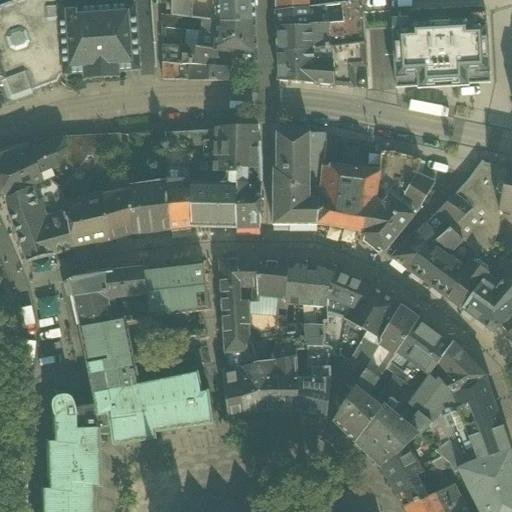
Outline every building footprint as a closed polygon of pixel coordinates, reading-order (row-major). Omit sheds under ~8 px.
[(60,77),(64,76),(59,7),(58,0),(22,0),(0,8),(0,65),(5,81),(2,82),(8,100),(34,90),(57,82),(60,77)] [(171,0),(171,17),(161,15),(162,28),(174,30),(173,17),(191,19),(192,0),(171,0)] [(213,0),(217,22),(218,22),(255,26),(254,0),(213,0)] [(307,9),(306,0),(275,0),(276,13),(307,9)] [(343,23),(328,24),(330,48),(364,42),(364,28),(363,19),(364,19),(364,18),(362,3),(341,5),(343,23)] [(82,5),(59,7),(64,76),(85,74),(85,81),(119,78),(119,72),(130,71),(139,70),(135,7),(116,8),(83,11),(82,5)] [(325,7),(307,9),(276,13),(277,55),(308,50),(308,51),(330,48),(328,24),(327,24),(325,7)] [(490,75),(491,75),(488,25),(487,25),(487,15),(472,16),(472,21),(452,22),(452,20),(428,21),(428,23),(408,24),(408,19),(393,20),(393,30),(392,30),(395,80),(396,80),(396,90),(418,89),(418,91),(469,88),(469,86),(491,85),(490,75)] [(204,27),(217,29),(218,22),(217,22),(204,20),(204,27)] [(217,29),(217,38),(256,42),(255,26),(218,22),(217,29)] [(162,45),(174,46),(174,38),(162,37),(162,45)] [(217,38),(216,51),(217,52),(256,57),(256,42),(217,38)] [(351,46),(353,69),(366,68),(365,44),(351,46)] [(163,64),(183,66),(184,47),(181,47),(181,46),(174,46),(162,45),(162,64),(163,64)] [(351,46),(332,49),(335,87),(354,89),(353,69),(351,46)] [(216,51),(184,47),(183,66),(191,66),(215,68),(217,52),(216,51)] [(278,82),(335,87),(332,49),(277,56),(278,82)] [(183,66),(178,65),(163,64),(163,81),(177,81),(191,81),(191,66),(183,66)] [(231,69),(215,68),(191,66),(191,81),(230,82),(231,69)] [(32,96),(34,90),(8,100),(13,102),(32,96)] [(259,144),(259,129),(215,131),(213,173),(227,173),(227,186),(238,186),(239,144),(259,144)] [(191,185),(227,186),(227,173),(213,173),(215,131),(190,132),(190,136),(190,150),(191,181),(191,185)] [(165,134),(166,151),(190,150),(190,136),(190,132),(177,133),(165,134)] [(273,226),(317,226),(320,202),(315,201),(316,196),(320,196),(322,180),(318,179),(318,176),(322,176),(323,167),(324,149),(325,145),(326,142),(326,136),(326,134),(310,134),(280,134),(280,152),(276,152),(276,170),(273,170),(273,226)] [(94,157),(98,174),(108,173),(107,160),(110,160),(109,155),(123,152),(121,136),(98,137),(101,155),(94,156),(94,157)] [(62,161),(79,171),(87,158),(94,157),(94,156),(101,155),(98,137),(63,138),(68,149),(62,161)] [(51,180),(47,172),(59,168),(62,161),(68,149),(63,138),(32,153),(7,162),(0,166),(0,184),(6,200),(6,199),(44,183),(51,180)] [(0,166),(7,162),(32,153),(29,147),(29,146),(28,144),(0,152),(0,166)] [(239,144),(238,186),(261,185),(260,160),(259,144),(239,144)] [(170,231),(191,228),(191,185),(191,181),(190,150),(166,151),(165,151),(166,168),(170,231)] [(379,181),(397,189),(400,176),(404,157),(394,154),(381,153),(380,173),(379,181)] [(404,157),(400,176),(414,179),(416,179),(417,176),(421,162),(404,157)] [(481,164),(476,171),(506,178),(508,170),(481,164)] [(511,215),(511,166),(509,166),(508,169),(508,170),(506,178),(501,205),(499,213),(511,215)] [(317,226),(363,233),(375,207),(376,201),(379,181),(380,173),(323,167),(322,176),(322,180),(320,196),(320,202),(317,226)] [(159,183),(137,186),(138,190),(132,191),(134,235),(170,231),(166,168),(157,169),(159,183)] [(501,205),(506,178),(476,171),(469,181),(501,205)] [(406,194),(414,179),(400,176),(397,189),(406,194)] [(414,179),(406,194),(403,201),(419,212),(433,187),(432,183),(417,176),(416,179),(414,179)] [(112,189),(104,197),(132,191),(129,187),(124,188),(123,180),(112,182),(112,189)] [(379,181),(376,201),(382,206),(390,198),(414,217),(419,212),(403,201),(406,194),(397,189),(379,181)] [(499,213),(501,205),(469,181),(455,197),(471,210),(472,210),(458,224),(451,230),(463,242),(468,247),(498,213),(499,213)] [(236,229),(238,186),(227,186),(191,185),(191,228),(236,229)] [(261,185),(238,186),(236,229),(260,229),(261,185)] [(28,263),(74,251),(65,206),(42,215),(38,202),(33,189),(6,200),(9,214),(28,263)] [(134,235),(132,191),(104,197),(109,242),(134,235)] [(74,251),(109,242),(104,197),(65,204),(65,206),(74,251)] [(457,224),(458,224),(472,210),(471,210),(455,197),(441,210),(440,211),(457,224)] [(385,253),(414,217),(390,198),(382,206),(376,201),(375,207),(363,233),(362,235),(385,253)] [(440,211),(432,219),(440,227),(447,233),(451,230),(458,224),(457,224),(440,211)] [(424,226),(433,234),(440,227),(432,219),(424,226)] [(408,270),(439,240),(433,234),(424,226),(393,259),(408,270)] [(447,233),(440,227),(433,234),(439,240),(447,233)] [(463,242),(451,230),(447,233),(439,240),(408,270),(445,298),(465,270),(448,258),(463,242)] [(495,244),(487,254),(500,265),(504,259),(508,254),(508,253),(496,244),(495,244)] [(489,275),(500,265),(487,254),(481,249),(476,255),(465,270),(483,282),(489,275)] [(511,265),(504,259),(500,265),(489,275),(502,284),(510,273),(511,274),(511,265)] [(257,261),(238,262),(239,290),(248,290),(247,303),(249,303),(257,301),(257,261)] [(257,301),(257,303),(272,305),(277,305),(277,299),(285,300),(289,265),(278,264),(257,261),(257,301)] [(247,303),(240,304),(239,290),(238,262),(220,263),(221,289),(222,309),(223,309),(224,327),(223,327),(225,355),(242,354),(245,354),(252,353),(250,345),(248,328),(249,303),(247,303)] [(148,311),(149,319),(202,313),(200,294),(207,294),(204,264),(144,271),(147,299),(148,311)] [(290,265),(289,265),(285,300),(285,301),(285,306),(298,307),(302,307),(326,309),(326,300),(336,272),(335,272),(336,269),(319,264),(318,268),(290,265)] [(462,310),(483,282),(465,270),(445,298),(462,310)] [(128,273),(133,300),(147,299),(144,271),(128,273)] [(368,286),(336,272),(326,300),(351,309),(368,286)] [(104,275),(110,302),(133,300),(128,273),(104,275)] [(496,291),(483,282),(462,310),(473,318),(487,329),(486,330),(492,333),(498,328),(499,326),(511,315),(511,274),(510,273),(502,284),(496,291)] [(79,326),(114,321),(110,302),(104,275),(80,279),(74,280),(69,284),(79,326)] [(502,284),(489,275),(483,282),(496,291),(502,284)] [(400,307),(368,286),(351,309),(345,319),(365,332),(380,341),(390,324),(400,307)] [(208,312),(207,294),(200,294),(202,313),(208,312)] [(148,311),(147,299),(133,300),(136,317),(148,316),(148,311)] [(136,317),(133,300),(110,302),(114,321),(125,319),(126,318),(136,317)] [(351,309),(326,300),(326,309),(327,322),(322,321),(322,327),(323,348),(329,348),(328,349),(330,350),(338,356),(344,320),(345,319),(351,309)] [(250,345),(252,353),(262,351),(261,342),(272,340),(269,330),(267,324),(258,326),(257,303),(257,301),(249,303),(248,328),(250,345)] [(274,331),(272,305),(257,303),(258,326),(267,324),(269,330),(274,331)] [(302,310),(304,327),(309,326),(322,327),(322,321),(327,322),(326,309),(302,307),(298,307),(298,310),(302,310)] [(419,320),(400,307),(390,324),(393,326),(383,343),(379,349),(393,358),(395,355),(419,320)] [(79,326),(86,363),(115,358),(132,355),(126,318),(125,319),(114,321),(79,326)] [(338,356),(347,361),(348,362),(365,332),(345,319),(344,320),(338,356)] [(395,355),(414,368),(428,378),(431,374),(437,366),(453,345),(419,320),(395,355)] [(308,346),(323,348),(322,327),(309,326),(304,327),(285,328),(279,329),(279,338),(275,342),(276,345),(295,343),(308,342),(308,346)] [(363,372),(364,371),(371,359),(382,342),(380,341),(365,332),(348,362),(363,372)] [(296,358),(307,358),(308,346),(308,342),(295,343),(296,358)] [(279,413),(296,413),(297,378),(298,370),(296,358),(295,343),(276,345),(274,345),(272,355),(273,362),(279,413)] [(485,379),(453,345),(437,366),(449,380),(442,386),(451,397),(454,395),(485,379)] [(328,363),(330,350),(328,349),(329,348),(323,348),(308,346),(307,358),(307,368),(307,379),(330,379),(331,377),(330,369),(331,369),(332,363),(328,363)] [(255,362),(252,353),(245,354),(242,354),(243,365),(255,362)] [(225,355),(229,367),(242,365),(243,365),(242,354),(225,355)] [(132,355),(115,358),(121,373),(136,370),(132,355)] [(53,404),(53,412),(55,418),(60,432),(56,443),(59,453),(55,464),(57,474),(52,485),(56,495),(52,506),(53,511),(96,511),(96,490),(103,489),(101,449),(101,437),(94,438),(94,432),(110,431),(111,437),(113,448),(156,441),(156,435),(163,434),(213,426),(208,392),(202,393),(198,373),(140,385),(125,388),(121,373),(115,358),(86,363),(86,364),(87,364),(95,405),(96,413),(78,416),(76,409),(76,405),(74,402),(72,399),(69,397),(66,397),(62,397),(59,398),(56,399),(54,402),(53,404)] [(386,368),(371,359),(364,371),(365,372),(378,381),(385,370),(386,368)] [(363,372),(348,362),(347,361),(334,381),(352,392),(365,372),(364,371),(363,372)] [(273,362),(256,366),(261,413),(279,413),(273,362)] [(244,417),(261,413),(256,366),(242,369),(244,417)] [(416,394),(428,378),(414,368),(403,384),(416,394)] [(137,369),(136,370),(121,373),(125,388),(140,385),(137,369)] [(227,420),(244,417),(242,369),(230,371),(222,373),(223,393),(225,412),(227,420)] [(333,423),(354,444),(382,408),(374,401),(368,396),(378,381),(365,372),(352,392),(333,423)] [(428,378),(416,394),(407,405),(418,414),(430,424),(435,417),(451,397),(442,386),(431,374),(428,378)] [(393,376),(381,393),(390,401),(403,384),(393,376)] [(307,379),(297,378),(296,413),(326,420),(330,379),(307,379)] [(511,511),(511,459),(510,452),(485,379),(454,395),(476,459),(460,466),(456,468),(458,472),(478,511),(511,511)] [(403,384),(390,401),(396,405),(390,414),(406,428),(418,414),(407,405),(416,394),(403,384)] [(384,409),(390,401),(381,393),(381,392),(374,401),(382,408),(384,409)] [(435,417),(449,441),(460,466),(476,459),(454,395),(451,397),(435,417)] [(384,409),(390,414),(396,405),(390,401),(384,409)] [(96,413),(95,405),(76,409),(78,416),(96,413)] [(381,471),(403,451),(418,437),(430,424),(418,414),(406,428),(390,414),(384,409),(382,408),(354,444),(381,471)] [(53,511),(52,506),(56,495),(52,485),(57,474),(55,464),(59,453),(56,443),(60,432),(55,418),(53,412),(54,442),(47,442),(49,489),(42,490),(42,511),(53,511)] [(433,451),(441,457),(449,465),(454,474),(458,472),(456,468),(460,466),(449,441),(433,451)] [(416,477),(403,451),(381,471),(386,477),(404,510),(427,499),(416,477)] [(434,475),(449,465),(441,457),(429,464),(431,468),(434,475)] [(466,511),(453,486),(442,491),(433,495),(441,511),(466,511)] [(404,510),(404,511),(441,511),(433,495),(427,499),(404,510)]
